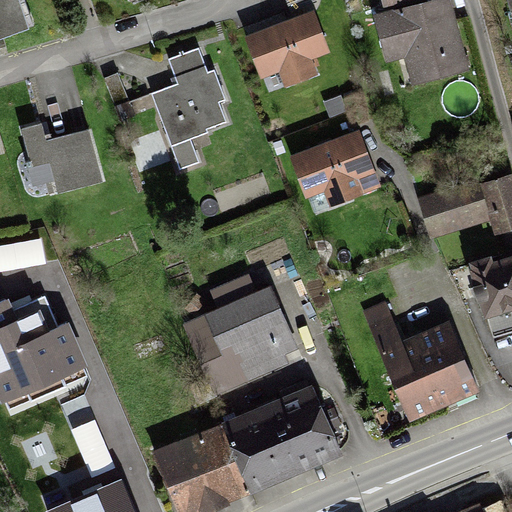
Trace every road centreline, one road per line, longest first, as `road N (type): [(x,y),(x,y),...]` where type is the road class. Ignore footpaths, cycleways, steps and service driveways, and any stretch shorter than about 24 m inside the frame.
road 1 (residential): [(245,0),(0,71)]
road 2 (primary): [(333,511),(511,435)]
